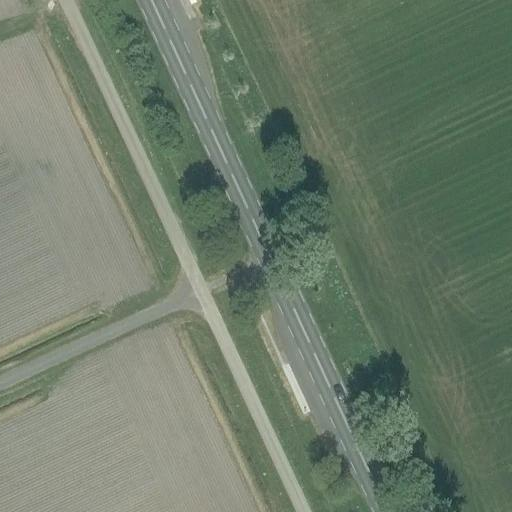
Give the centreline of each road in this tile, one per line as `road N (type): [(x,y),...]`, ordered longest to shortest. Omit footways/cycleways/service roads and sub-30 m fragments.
road 1 (primary): [(387,511),(158,0)]
road 2 (unclassified): [(200,291),(64,0)]
road 3 (unclassified): [(302,511),(200,291)]
road 4 (unclassified): [(0,383),(200,291)]
